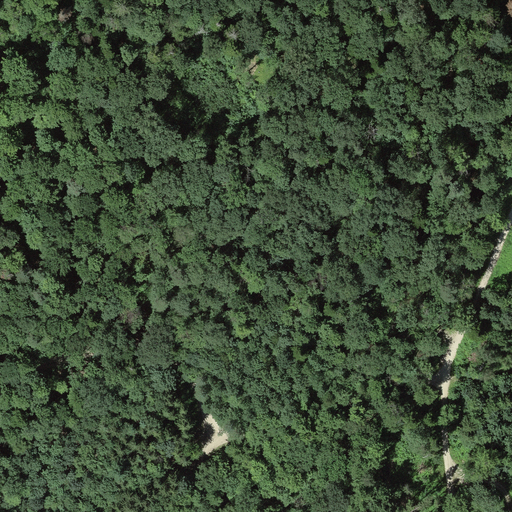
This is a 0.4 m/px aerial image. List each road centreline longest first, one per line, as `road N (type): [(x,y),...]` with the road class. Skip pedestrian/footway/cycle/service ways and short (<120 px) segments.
road 1 (track): [(0,346),(139,346),(182,365),(217,440)]
road 2 (track): [(441,381),(400,382),(217,440)]
road 3 (track): [(441,381),(511,218)]
road 4 (track): [(87,511),(154,461),(185,444),(217,440)]
road 5 (track): [(441,381),(451,511)]
